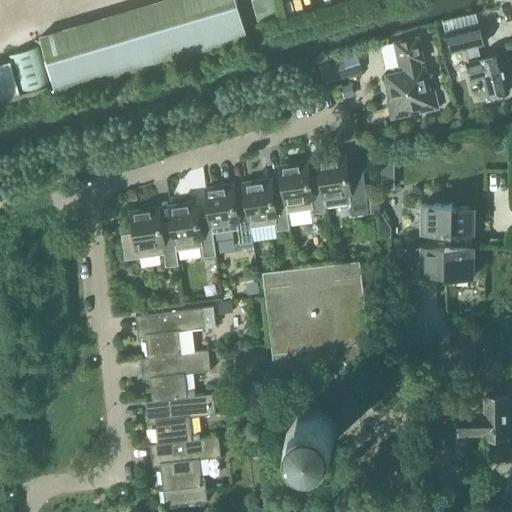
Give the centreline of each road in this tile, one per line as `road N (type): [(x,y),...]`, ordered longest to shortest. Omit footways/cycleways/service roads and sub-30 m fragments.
road 1 (residential): [(19,511),(19,495),(124,477),(84,193)]
road 2 (unclassified): [(84,193),(343,115)]
